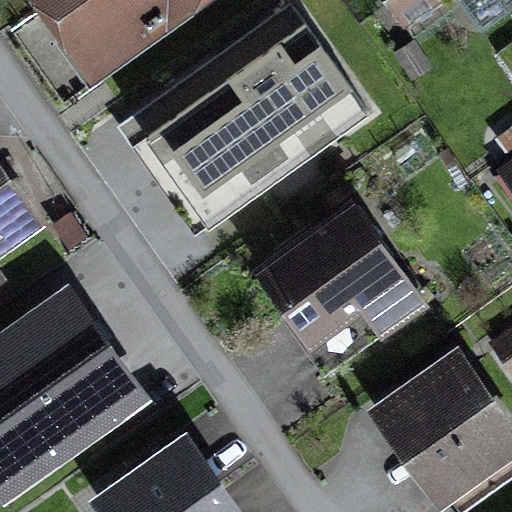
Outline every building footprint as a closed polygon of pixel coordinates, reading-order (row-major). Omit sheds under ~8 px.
[(25,0),(90,93),(218,0),(25,0)] [(298,0),(285,0),(120,119),(201,232),(376,106),(298,0)] [(511,0),(376,0),(412,45),(416,42),(475,0),(497,0),(511,20),(511,0)] [(412,45),(396,55),(414,83),(434,70),(416,42),(412,45)] [(511,161),(496,173),(511,194),(511,161)] [(0,288),(8,284),(0,273),(0,264),(46,230),(0,165),(0,288)] [(354,208),(253,281),(325,381),(378,340),(383,345),(430,310),(354,208)] [(71,215),(52,228),(69,253),(87,239),(71,215)] [(69,289),(0,338),(0,508),(2,511),(151,405),(69,289)] [(511,329),(490,346),(511,376),(511,329)] [(511,427),(458,351),(368,416),(435,511),(444,511),(511,465),(511,427)] [(237,511),(187,439),(87,507),(90,511),(237,511)]
